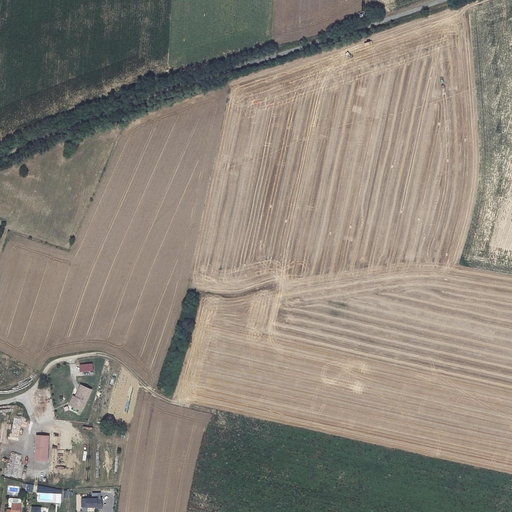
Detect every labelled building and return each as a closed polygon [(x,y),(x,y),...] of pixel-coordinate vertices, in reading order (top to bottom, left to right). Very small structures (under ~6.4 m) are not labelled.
[(92,364),(79,365),(80,372),(93,371),(92,364)] [(82,411),(92,390),(81,385),(75,398),(72,406),(82,411)] [(49,435),(37,435),(36,460),(48,460),(49,435)] [(24,491),(32,491),(32,484),(25,483),(24,491)] [(63,491),(38,487),(37,501),(60,504),(63,491)] [(92,499),(81,499),(81,507),(97,507),(97,509),(102,509),(101,499),(100,499),(100,493),(92,493),(92,499)]
